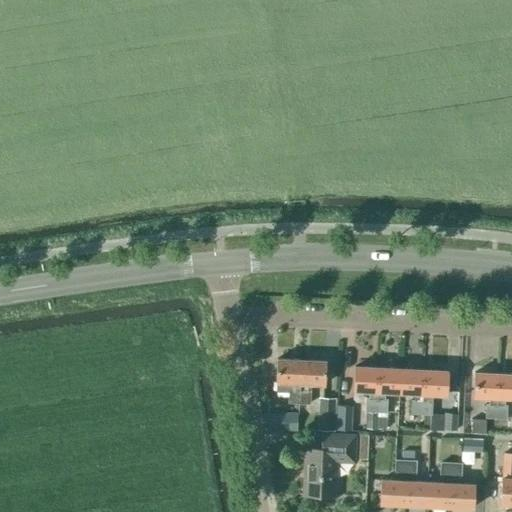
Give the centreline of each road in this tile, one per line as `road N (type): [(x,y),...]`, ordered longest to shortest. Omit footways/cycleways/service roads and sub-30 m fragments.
road 1 (unclassified): [(226,316),(511,330)]
road 2 (tertiary): [(511,270),(258,259)]
road 3 (tertiary): [(0,293),(219,262)]
road 4 (unclassified): [(259,511),(226,316)]
